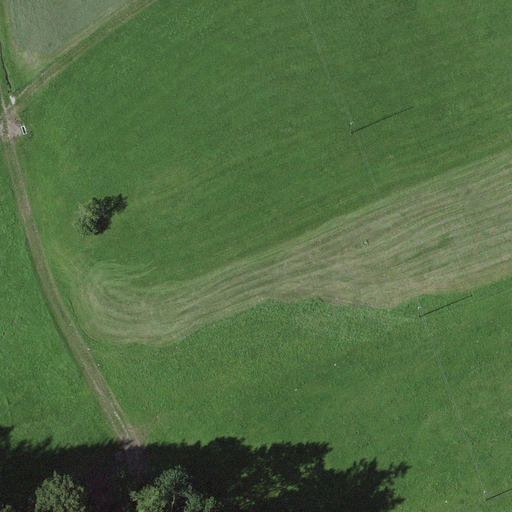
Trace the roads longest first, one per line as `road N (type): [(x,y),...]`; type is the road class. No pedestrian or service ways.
road 1 (track): [(0,101),(19,202),(53,298),(135,466),(132,481),(102,511)]
road 2 (track): [(3,118),(146,0)]
